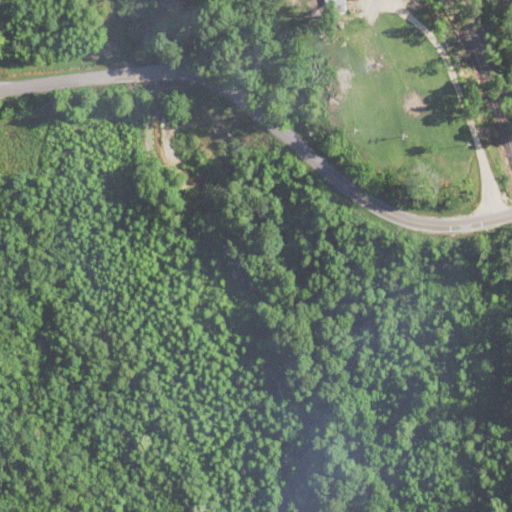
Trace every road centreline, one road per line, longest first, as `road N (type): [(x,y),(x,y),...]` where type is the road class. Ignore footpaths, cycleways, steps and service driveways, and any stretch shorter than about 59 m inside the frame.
road 1 (tertiary): [(511,214),(457,226),(390,217),(359,202),(267,125)]
road 2 (tertiary): [(0,90),(131,75)]
